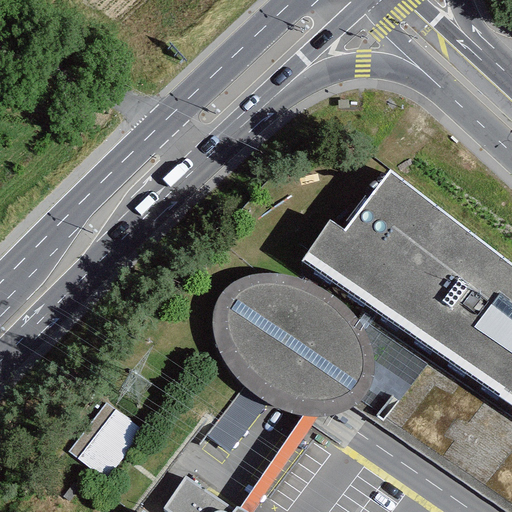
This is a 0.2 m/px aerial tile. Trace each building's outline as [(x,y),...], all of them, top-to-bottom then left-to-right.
[(511,511),(511,271),(391,178),(342,238),(327,227),(300,267),(305,270),(511,414),(511,511)] [(358,411),(506,511),(511,511),(511,414),(305,270),(295,282),(314,290),(339,304),(355,319),(365,333),(372,349),(376,365),(376,377),(371,392),(364,402),(358,411)] [(365,333),(355,319),(339,304),(314,290),(295,282),(285,280),(271,278),(257,279),(246,282),(236,287),(221,299),(215,316),(213,327),(215,341),(218,353),(223,364),(230,375),(236,382),(251,398),(262,406),(272,412),(291,420),(304,423),(316,425),(333,422),(348,415),(358,411),(364,402),(371,392),(376,377),(376,365),(372,349),(365,333)] [(107,400),(67,449),(102,477),(142,429),(107,400)] [(228,511),(186,482),(164,511),(228,511)]
